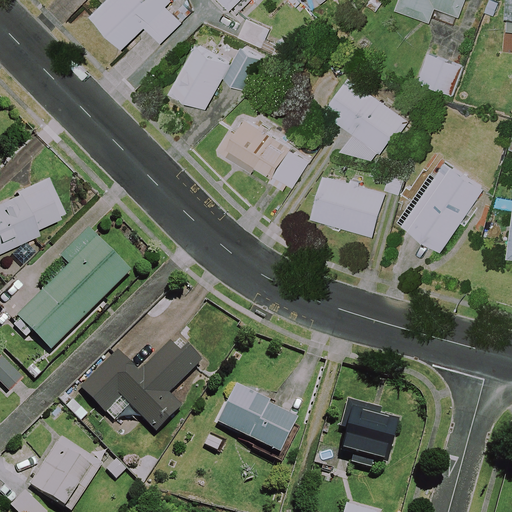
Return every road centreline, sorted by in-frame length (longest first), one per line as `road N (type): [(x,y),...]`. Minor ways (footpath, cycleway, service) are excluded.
road 1 (residential): [(490,352),(349,311),(266,276),(189,217),(0,23)]
road 2 (residential): [(490,352),(448,511)]
